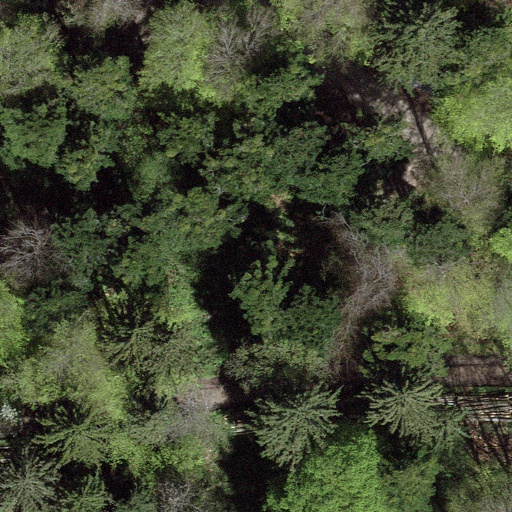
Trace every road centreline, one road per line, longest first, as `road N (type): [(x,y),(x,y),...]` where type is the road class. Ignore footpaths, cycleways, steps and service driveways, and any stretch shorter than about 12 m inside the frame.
road 1 (track): [(0,425),(511,371)]
road 2 (track): [(511,185),(231,0)]
